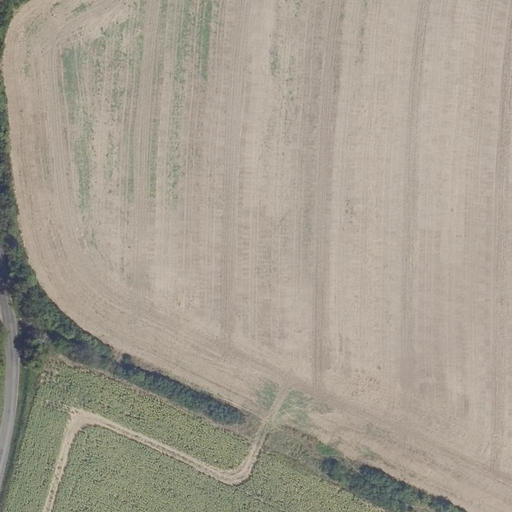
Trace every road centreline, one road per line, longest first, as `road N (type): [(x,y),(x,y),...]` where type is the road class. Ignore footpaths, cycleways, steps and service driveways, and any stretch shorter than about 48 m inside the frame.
road 1 (track): [(46,511),(77,419),(96,419),(233,477),(249,464),(268,420)]
road 2 (tertiary): [(0,464),(12,391),(0,268)]
